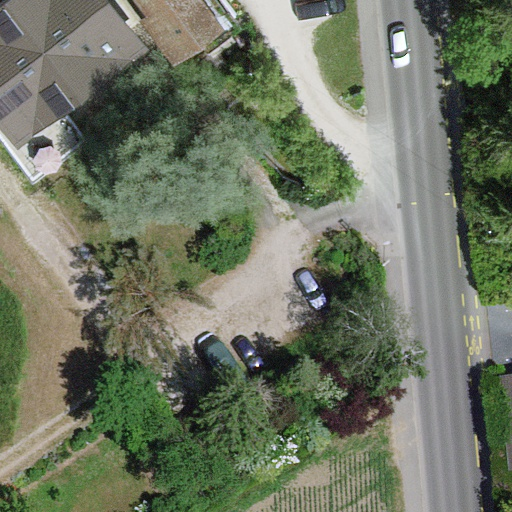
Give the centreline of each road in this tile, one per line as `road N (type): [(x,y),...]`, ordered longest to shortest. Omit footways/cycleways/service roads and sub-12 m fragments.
road 1 (secondary): [(462,511),(416,0)]
road 2 (track): [(0,464),(136,366)]
